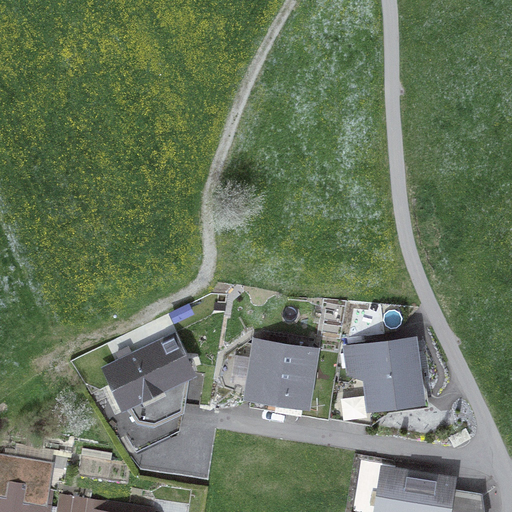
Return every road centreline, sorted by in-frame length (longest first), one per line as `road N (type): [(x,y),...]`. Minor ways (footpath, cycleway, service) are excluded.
road 1 (unclassified): [(387,0),(408,247),(511,483)]
road 2 (residential): [(223,417),(449,459),(511,483)]
